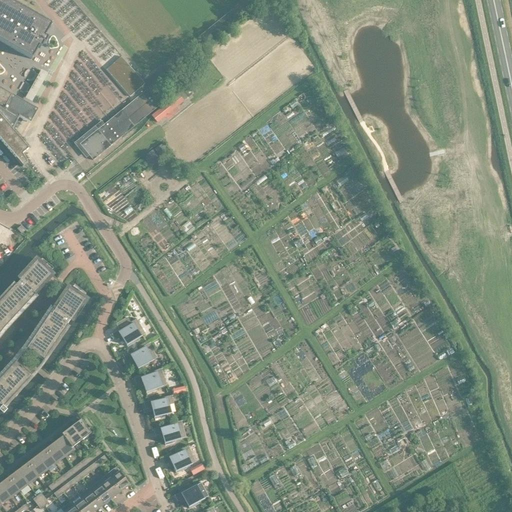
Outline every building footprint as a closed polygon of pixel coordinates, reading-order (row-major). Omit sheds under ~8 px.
[(0,0),(0,141),(21,167),(22,167),(22,166),(26,164),(21,154),(26,149),(26,150),(27,149),(11,130),(18,118),(29,124),(36,111),(26,104),(0,89),(0,42),(31,60),(38,48),(40,49),(42,44),(44,45),(44,44),(47,38),(44,37),(51,24),(50,24),(7,0),(0,0)] [(144,84),(120,57),(105,70),(129,97),(144,84)] [(25,97),(31,101),(47,75),(41,71),(25,97)] [(100,121),(73,144),(76,147),(85,158),(88,156),(92,161),(110,146),(158,106),(145,90),(103,125),(100,121)] [(151,116),(156,123),(183,102),(177,95),(151,116)] [(157,148),(162,155),(167,151),(162,144),(157,148)] [(152,151),(144,157),(151,167),(159,161),(152,151)] [(289,215),(297,231),(305,227),(297,211),(289,215)] [(16,229),(21,234),(25,230),(21,225),(16,229)] [(0,331),(1,330),(30,299),(29,298),(33,295),(34,295),(52,275),(35,259),(16,279),(14,277),(10,281),(14,285),(0,299),(0,331)] [(25,349),(42,361),(66,326),(70,329),(73,324),(71,322),(86,300),(67,287),(51,309),(52,310),(49,314),(25,349)] [(118,330),(111,334),(111,335),(114,341),(120,337),(127,347),(136,342),(134,340),(144,334),(136,320),(137,319),(136,319),(129,323),(126,318),(115,324),(118,330)] [(132,360),(138,371),(147,366),(146,364),(156,358),(148,344),(149,343),(122,357),(126,363),(132,360)] [(0,413),(2,415),(5,411),(2,407),(30,376),(15,362),(0,377),(0,413)] [(133,379),(135,386),(142,383),(146,395),(156,391),(155,389),(166,385),(160,369),(161,369),(133,379)] [(172,395),(142,402),(144,409),(151,408),(154,420),(164,417),(163,415),(170,413),(168,405),(173,404),(171,396),(172,396),(172,395)] [(75,423),(70,427),(80,441),(89,434),(80,421),(76,425),(75,423)] [(161,434),(164,446),(174,443),(174,441),(185,437),(180,422),(181,421),(152,429),(154,436),(161,434)] [(71,447),(80,441),(70,427),(65,431),(66,432),(62,435),(71,448),(71,447)] [(62,437),(53,444),(63,457),(72,450),(73,451),(71,448),(62,435),(61,436),(62,437)] [(53,444),(44,451),(54,464),(63,457),(53,444)] [(164,465),(170,462),(175,473),(185,469),(184,467),(194,462),(188,448),(189,447),(189,446),(161,459),(164,465)] [(91,454),(94,458),(101,453),(97,449),(91,454)] [(45,471),(54,464),(44,451),(35,457),(45,471)] [(83,460),(86,464),(94,458),(91,454),(83,460)] [(96,461),(99,465),(106,460),(103,456),(96,461)] [(35,457),(26,464),(36,478),(45,471),(35,457)] [(99,465),(96,461),(88,467),(91,471),(99,465)] [(75,472),(82,467),(79,463),(72,468),(75,472)] [(27,485),(36,478),(26,464),(17,471),(27,485)] [(197,465),(195,467),(198,472),(200,471),(204,469),(201,464),(197,465)] [(115,467),(106,475),(119,492),(128,486),(129,486),(115,467)] [(75,472),(72,468),(66,473),(69,477),(75,472)] [(87,474),(84,470),(77,475),(81,479),(87,474)] [(27,485),(17,471),(8,478),(18,492),(27,485)] [(81,479),(77,475),(71,480),(74,484),(81,479)] [(110,499),(119,492),(106,475),(96,481),(110,499)] [(57,486),(63,481),(60,477),(54,482),(57,486)] [(18,492),(8,478),(0,483),(0,487),(9,499),(18,492)] [(101,506),(110,499),(96,481),(87,488),(101,506)] [(183,499),(189,509),(198,504),(197,502),(207,497),(199,482),(200,482),(200,481),(173,496),(177,502),(183,499)] [(57,486),(54,482),(47,487),(51,491),(57,486)] [(69,488),(66,484),(59,489),(62,493),(69,488)] [(0,505),(9,499),(0,487),(0,505)] [(92,511),(101,506),(87,488),(78,495),(91,511),(92,511)] [(62,493),(59,489),(53,494),(56,498),(62,493)] [(40,493),(36,497),(40,502),(40,501),(44,498),(40,493)] [(76,511),(91,511),(78,495),(69,502),(76,511)] [(76,511),(69,502),(60,509),(62,511),(76,511)]
